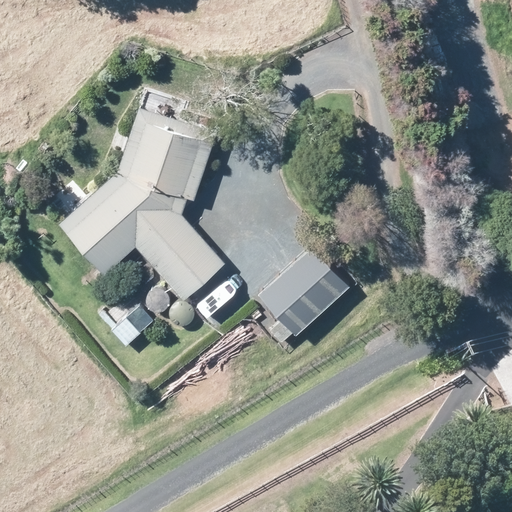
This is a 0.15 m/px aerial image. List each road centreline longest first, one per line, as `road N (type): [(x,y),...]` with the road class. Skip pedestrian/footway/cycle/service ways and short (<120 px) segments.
road 1 (unclassified): [(109,511),(446,321)]
road 2 (unclassified): [(358,0),(446,321)]
